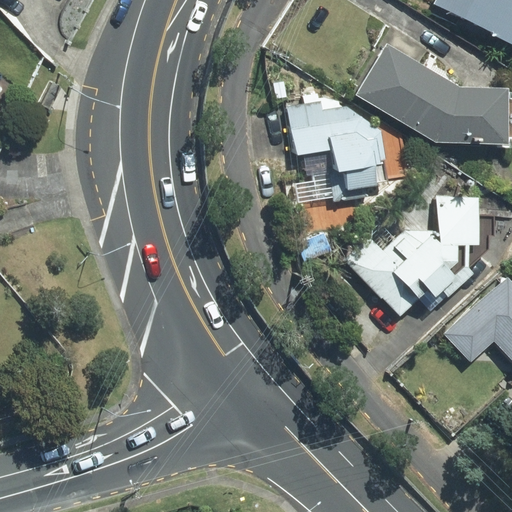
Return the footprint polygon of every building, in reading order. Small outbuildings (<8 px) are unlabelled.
[(511,0),(436,0),(511,33),(511,0)] [(442,93),(376,52),(347,97),(419,142),(485,144),(487,95),(442,93)] [(61,85),(54,82),(44,105),(49,110),(61,85)] [(337,112),(287,120),(292,155),(318,151),(325,192),(376,184),(369,137),(337,112)] [(365,244),(343,263),(384,310),(444,259),(413,222),(374,254),(365,244)] [(511,271),(508,267),(442,328),(473,358),(496,336),(511,353),(511,271)]
